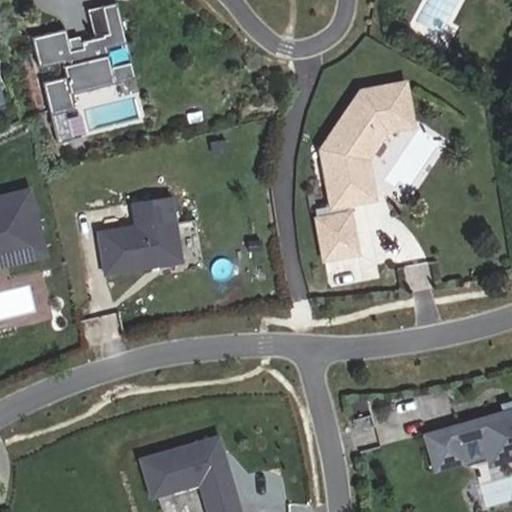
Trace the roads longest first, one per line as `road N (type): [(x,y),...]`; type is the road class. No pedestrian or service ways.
road 1 (residential): [(0,417),(147,357),(240,345),(308,350)]
road 2 (residential): [(308,350),(432,339),(511,317)]
road 3 (residential): [(337,511),(308,350)]
road 4 (residential): [(233,0),(287,49),(333,33),(345,0)]
